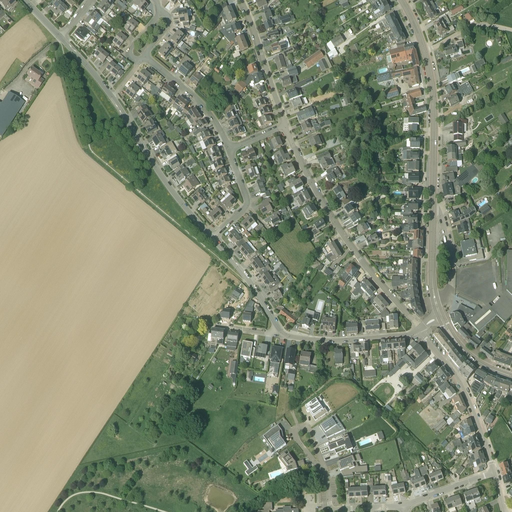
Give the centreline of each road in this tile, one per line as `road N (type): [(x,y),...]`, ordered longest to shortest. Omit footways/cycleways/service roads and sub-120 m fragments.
road 1 (residential): [(419,329),(330,215),(284,125)]
road 2 (secondary): [(432,291),(433,107),(425,52)]
road 3 (residential): [(210,236),(173,195),(110,96)]
road 4 (residential): [(494,473),(468,397),(419,329)]
road 5 (residential): [(278,329),(321,340),(419,329)]
road 6 (residential): [(284,125),(240,0)]
road 7 (residential): [(227,148),(200,99),(145,55)]
